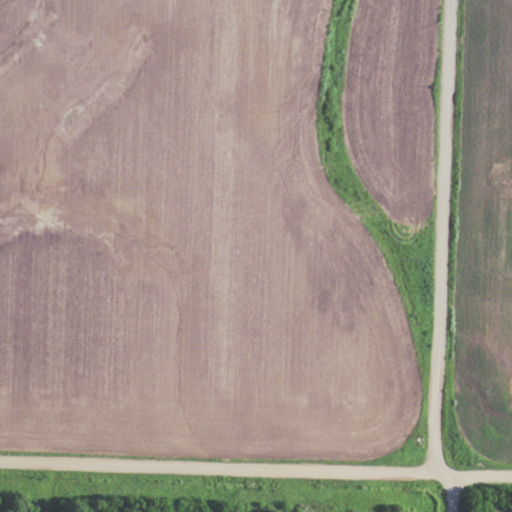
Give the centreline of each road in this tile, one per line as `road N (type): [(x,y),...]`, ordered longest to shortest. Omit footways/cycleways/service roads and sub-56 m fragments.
road 1 (residential): [(451,0),(433,470)]
road 2 (residential): [(454,474),(0,458)]
